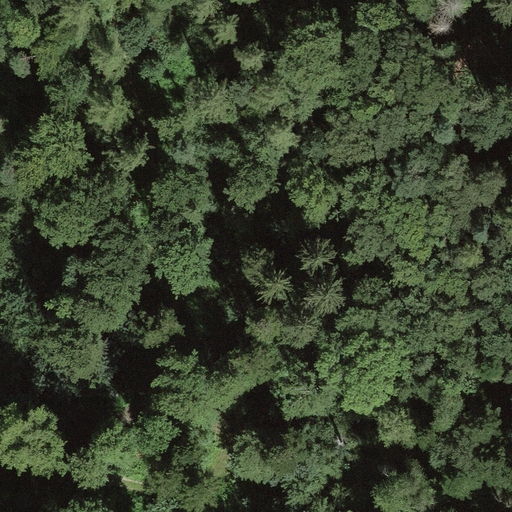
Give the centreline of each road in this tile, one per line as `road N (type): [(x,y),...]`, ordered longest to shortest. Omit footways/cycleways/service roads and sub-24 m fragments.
road 1 (track): [(0,454),(139,395),(221,398),(245,442),(208,487),(143,494),(70,467)]
road 2 (track): [(139,395),(147,332),(141,200),(106,0)]
